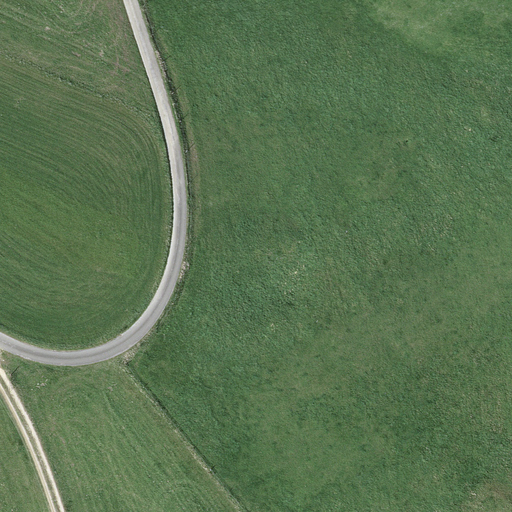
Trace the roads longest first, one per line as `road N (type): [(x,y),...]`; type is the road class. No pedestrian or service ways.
road 1 (track): [(0,339),(59,358),(91,356),(140,325),(170,272),(175,163),(126,0)]
road 2 (track): [(0,376),(55,511)]
